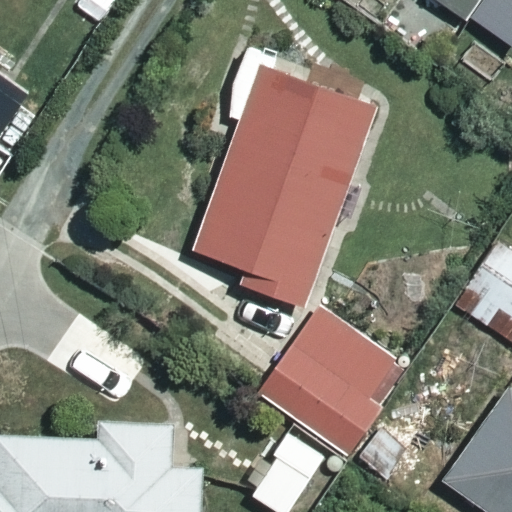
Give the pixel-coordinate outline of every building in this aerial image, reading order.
[(485,0),(437,0),(469,23),(485,0)] [(286,65),(255,53),(229,122),(248,129),(197,259),(251,279),(246,292),(304,314),(378,122),(278,84),(286,65)] [(511,252),(504,247),(461,310),(511,344),(511,252)] [(409,371),(320,316),(262,408),(351,464),(409,371)] [(511,511),(511,401),(448,490),(479,511),(511,511)] [(178,432),(106,430),(106,447),(1,443),(0,484),(0,511),(205,511),(207,475),(177,474),(178,432)]
